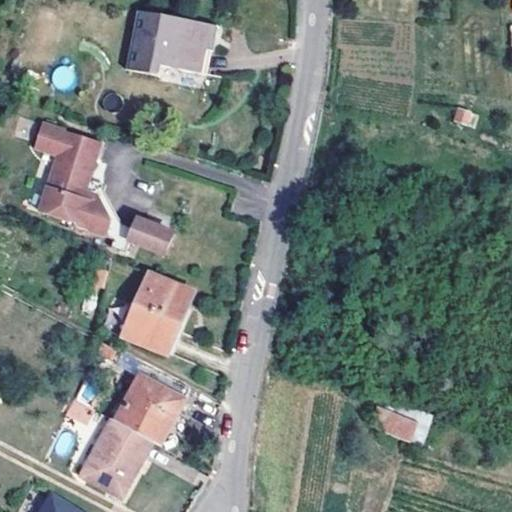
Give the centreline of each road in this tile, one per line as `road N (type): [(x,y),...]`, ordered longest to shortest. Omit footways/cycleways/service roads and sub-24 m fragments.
road 1 (tertiary): [(233,511),(235,449),(314,61),(318,0)]
road 2 (unknown): [(272,197),(141,155),(113,160)]
